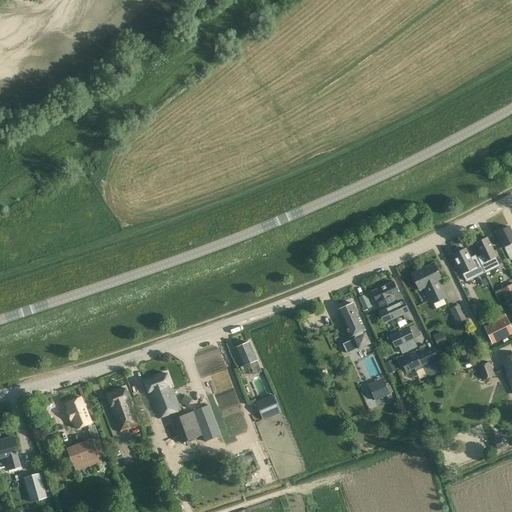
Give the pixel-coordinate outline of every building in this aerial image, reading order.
[(511,233),(509,226),(497,233),(507,254),(510,260),(511,258),(511,233)] [(487,237),(475,243),(481,255),(476,258),(484,273),(499,266),(494,258),(496,257),(487,237)] [(465,248),(452,255),(466,282),(484,273),(475,255),(470,258),(465,248)] [(438,281),(441,279),(433,264),(411,275),(419,290),(422,288),(423,288),(432,304),(446,297),(438,281)] [(376,303),(379,309),(402,298),(399,292),(398,293),(393,282),(371,292),(376,303)] [(511,284),(501,290),(511,312),(511,284)] [(367,296),(359,299),(364,310),(372,307),(367,296)] [(378,312),(384,323),(408,312),(403,300),(378,312)] [(352,303),(338,310),(350,337),(353,336),(354,339),(342,344),(347,354),(357,349),(358,349),(370,344),(364,331),(365,331),(352,303)] [(466,320),(459,305),(450,309),(457,324),(466,320)] [(498,320),(484,327),(492,344),(511,333),(511,329),(504,314),(496,318),(498,320)] [(415,325),(390,336),(395,348),(397,347),(401,354),(417,347),(413,337),(419,334),(415,325)] [(437,345),(448,340),(443,330),(433,335),(437,345)] [(249,364),(254,375),(261,372),(249,342),(235,348),(244,366),(249,364)] [(416,354),(401,360),(406,372),(418,367),(419,369),(438,360),(432,348),(417,355),(416,354)] [(507,374),(511,389),(511,355),(502,359),(507,374)] [(478,366),(483,380),(494,376),(489,362),(478,366)] [(198,367),(191,369),(199,396),(206,394),(198,367)] [(180,410),(167,374),(144,382),(157,419),(180,410)] [(370,390),(375,401),(390,394),(384,383),(370,390)] [(125,388),(107,396),(121,432),(140,424),(125,388)] [(280,411),(272,393),(255,400),(263,418),(280,411)] [(66,449),(73,466),(98,457),(97,455),(104,452),(94,425),(92,426),(91,423),(81,397),(66,403),(76,429),(87,424),(89,429),(88,430),(90,435),(92,435),(93,439),(92,440),(92,439),(66,449)] [(202,409),(173,419),(182,443),(202,436),(204,441),(220,435),(210,406),(202,409)] [(0,458),(6,457),(9,470),(21,466),(17,453),(18,453),(13,437),(3,440),(4,442),(0,443),(0,458)] [(40,440),(45,452),(53,448),(48,437),(40,440)] [(495,448),(501,445),(498,438),(492,440),(495,448)] [(58,453),(43,458),(47,470),(62,464),(58,453)] [(47,498),(40,473),(24,478),(31,502),(47,498)]
